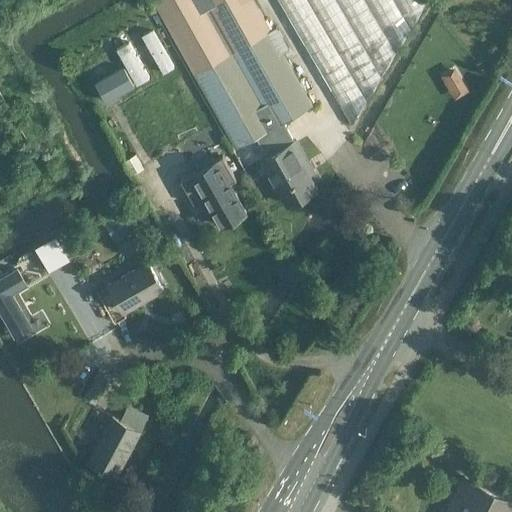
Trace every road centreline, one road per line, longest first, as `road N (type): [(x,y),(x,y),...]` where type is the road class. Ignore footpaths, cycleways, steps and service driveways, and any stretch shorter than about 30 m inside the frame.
road 1 (unknown): [(59,266),(111,335),(218,371),(314,495)]
road 2 (primary): [(511,124),(365,374)]
road 3 (primary): [(365,374),(323,425),(273,511)]
road 4 (primary): [(306,511),(365,374)]
